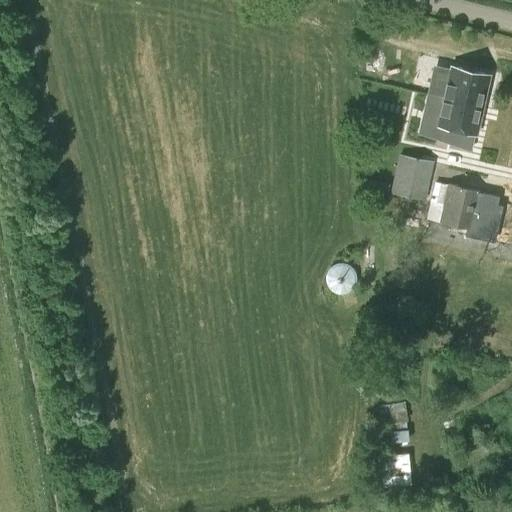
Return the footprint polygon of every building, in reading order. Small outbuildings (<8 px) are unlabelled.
[(430,94),(426,111),(439,114),(437,125),(450,128),(447,141),(469,149),(473,133),(476,134),(490,74),(450,65),(443,98),(430,94)] [(429,180),(394,172),(390,191),(425,199),(429,180)] [(433,181),(430,194),(444,197),(439,220),(472,228),(473,224),(496,230),(500,213),(496,212),(499,197),(480,192),(481,191),(447,183),(447,184),(433,181)] [(326,276),(326,277),(326,278),(326,279),(326,280),(326,281),(327,282),(327,283),(327,284),(328,284),(328,285),(329,285),(329,286),(330,287),(331,288),(332,289),(333,289),(334,290),(335,290),(336,290),(336,291),(337,291),(338,291),(339,291),(340,291),(341,291),(342,291),(343,291),(344,291),(345,290),(346,290),(347,289),(348,289),(349,288),(350,287),(351,286),(352,285),(352,284),(353,284),(353,283),(353,282),(354,282),(354,281),(354,280),(354,279),(355,279),(355,278),(355,277),(355,276),(355,275),(354,274),(354,273),(354,272),(354,271),(353,270),(353,269),(352,269),(352,268),(351,268),(351,267),(351,266),(350,266),(349,265),(348,265),(348,264),(347,264),(346,263),(345,263),(344,263),(344,262),(343,262),(342,262),(341,262),(340,262),(339,262),(338,262),(337,262),(336,263),(335,263),(334,263),(333,264),(332,264),(332,265),(331,265),(331,266),(330,266),(330,267),(329,267),(329,268),(328,268),(328,269),(327,270),(327,271),(326,272),(326,273),(326,274),(326,275),(326,276)] [(411,320),(411,295),(398,295),(397,320),(411,320)] [(395,329),(396,309),(379,308),(379,329),(395,329)] [(392,411),(391,402),(377,404),(380,425),(407,421),(405,409),(392,411)] [(388,454),(390,483),(412,482),(410,453),(388,454)]
